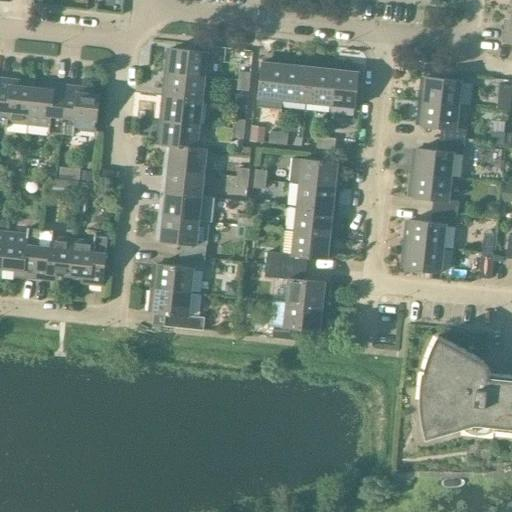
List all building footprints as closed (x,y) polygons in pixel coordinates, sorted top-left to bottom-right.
[(511,8),(511,9),(510,29),(504,29),(502,42),(511,43),(511,8)] [(164,72),(205,77),(207,52),(171,48),(171,50),(168,49),(164,70),(164,72)] [(257,98),(282,101),(287,59),(284,59),(269,59),(269,63),(261,62),(257,98)] [(289,60),(287,59),(282,101),(306,103),(310,67),(303,67),(303,63),(289,60)] [(317,68),(310,67),(306,103),(330,106),(334,65),(332,64),(317,64),(317,68)] [(334,65),(330,106),(354,108),(358,72),(357,72),(357,69),(337,65),(334,65)] [(205,77),(164,72),(163,75),(163,90),(167,90),(166,97),(202,101),(205,77)] [(238,81),(249,82),(250,73),(239,72),(238,81)] [(418,99),(417,101),(458,106),(461,81),(425,77),(425,78),(422,78),(418,99)] [(7,123),(28,125),(32,88),(11,86),(12,80),(0,78),(0,127),(7,128),(7,123)] [(248,91),(249,82),(238,81),(237,90),(248,91)] [(48,133),(61,134),(66,85),(53,84),(53,90),(32,88),(28,125),(49,127),(48,133)] [(66,85),(61,134),(73,136),(74,130),(95,132),(99,95),(78,93),(79,87),(66,85)] [(499,85),(497,110),(509,111),(511,86),(499,85)] [(234,104),(246,106),(247,96),(235,94),(234,104)] [(202,101),(166,97),(166,103),(162,103),(159,118),(158,120),(199,125),(202,101)] [(441,128),(440,140),(464,142),(466,130),(456,129),(458,106),(417,101),(417,104),(417,125),(420,125),(420,126),(441,128)] [(245,115),(246,106),(234,104),(233,114),(245,115)] [(233,128),(244,130),(245,121),(234,119),(233,128)] [(197,148),(199,125),(158,120),(158,123),(158,137),(162,138),(161,145),(206,149),(197,148)] [(264,129),(250,127),(249,141),(262,142),(264,129)] [(243,139),(244,130),(233,128),(232,137),(243,139)] [(268,143),(277,144),(279,132),(270,131),(268,143)] [(279,132),(277,144),(286,145),(288,133),(279,132)] [(504,134),(490,132),(489,144),(503,146),(504,134)] [(316,148),(325,149),(326,138),(317,137),(316,148)] [(326,138),(325,149),(334,150),(335,139),(326,138)] [(410,170),(410,173),(451,177),(453,154),(463,155),(464,142),(440,140),(438,151),(417,149),(417,150),(414,150),(410,170)] [(206,149),(161,145),(171,146),(170,152),(166,152),(163,166),(163,169),(204,173),(206,149)] [(299,183),(340,188),(340,185),(340,164),(337,164),(337,163),(301,159),(292,158),(290,183),(299,183)] [(237,177),(248,178),(249,169),(238,168),(237,177)] [(50,179),(56,180),(57,170),(48,169),(47,179),(50,179)] [(204,173),(163,169),(163,171),(162,186),(166,187),(165,193),(201,197),(204,173)] [(90,180),(91,171),(83,170),(82,179),(90,180)] [(254,179),(266,180),(267,171),(255,170),(254,179)] [(451,177),(410,173),(409,175),(409,196),(412,197),(412,198),(433,200),(431,211),(457,214),(458,202),(448,201),(451,177)] [(247,187),(248,178),(237,177),(236,186),(247,187)] [(76,195),(78,182),(56,180),(50,179),(49,192),(76,195)] [(265,189),(266,180),(254,179),(253,188),(265,189)] [(78,182),(76,195),(96,197),(97,184),(78,182)] [(339,190),(340,188),(299,183),(296,207),(332,211),(333,204),(337,205),(339,190)] [(499,200),(511,201),(511,188),(500,188),(499,200)] [(158,214),(158,216),(199,221),(209,222),(211,198),(201,197),(165,193),(165,200),(161,200),(158,214)] [(76,212),(85,213),(86,198),(77,197),(76,212)] [(331,218),(332,211),(296,207),(294,231),(335,236),(335,233),(335,218),(331,218)] [(402,242),(402,244),(443,248),(445,225),(455,226),(456,221),(457,214),(431,211),(430,222),(410,220),(410,221),(406,221),(402,242)] [(237,225),(246,226),(247,215),(238,214),(237,225)] [(247,215),(246,226),(255,227),(256,216),(247,215)] [(157,219),(157,240),(160,240),(160,242),(181,244),(179,255),(205,258),(206,246),(209,222),(199,221),(158,216),(157,219)] [(22,277),(35,279),(40,230),(27,228),(27,234),(6,232),(2,269),(23,271),(22,277)] [(48,274),(69,276),(73,239),(52,237),(53,231),(40,230),(35,279),(48,280),(48,274)] [(266,264),(305,269),(306,257),(327,260),(327,258),(330,259),(334,238),(335,236),(294,231),(291,255),(267,252),(266,264)] [(73,239),(69,276),(90,278),(89,284),(102,286),(108,237),(94,235),(94,241),(73,239)] [(443,248),(402,244),(402,247),(401,268),(405,268),(404,269),(440,273),(443,248)] [(481,253),(478,278),(490,279),(493,254),(481,253)] [(203,270),(205,258),(179,255),(178,266),(158,264),(157,265),(154,265),(150,285),(150,288),(191,293),(193,269),(203,270)] [(304,280),(305,269),(266,264),(264,277),(289,279),(286,303),(327,307),(327,304),(328,284),(324,283),(324,282),(304,280)] [(227,281),(225,294),(239,296),(240,283),(227,281)] [(188,316),(191,293),(150,288),(150,291),(149,312),(153,312),(152,313),(173,315),(172,327),(203,330),(204,318),(188,316)] [(239,309),(253,311),(254,299),(240,298),(239,309)] [(327,307),(286,303),(284,326),(274,325),(272,338),(297,340),(298,329),(319,331),(319,330),(322,330),(327,310),(327,307)] [(511,432),(511,375),(478,372),(484,361),(437,336),(433,345),(429,355),(426,364),(423,375),(422,385),(421,395),(421,406),(422,416),(424,426),(427,437),(461,427),(511,432)]
